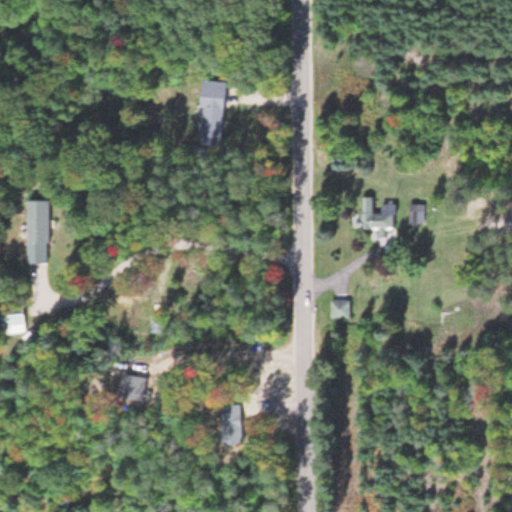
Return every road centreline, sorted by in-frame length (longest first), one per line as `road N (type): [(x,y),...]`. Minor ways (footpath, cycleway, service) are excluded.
road 1 (residential): [(307,283),(304,0)]
road 2 (residential): [(308,511),(307,283)]
